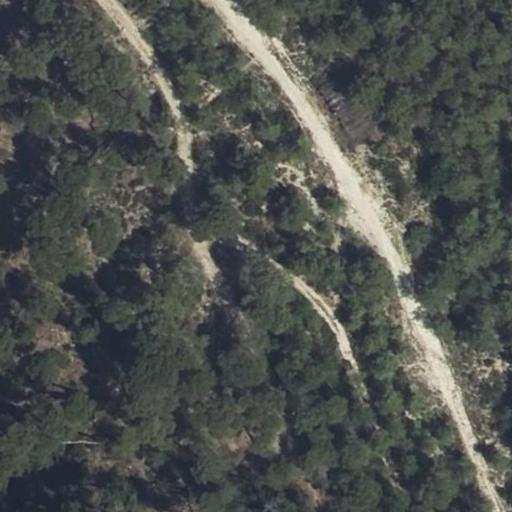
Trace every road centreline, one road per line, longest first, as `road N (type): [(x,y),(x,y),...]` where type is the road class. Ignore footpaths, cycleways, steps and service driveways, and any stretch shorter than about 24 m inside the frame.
road 1 (track): [(212,0),(315,124),(475,442)]
road 2 (track): [(106,0),(179,97),(196,241),(260,250),(344,339)]
